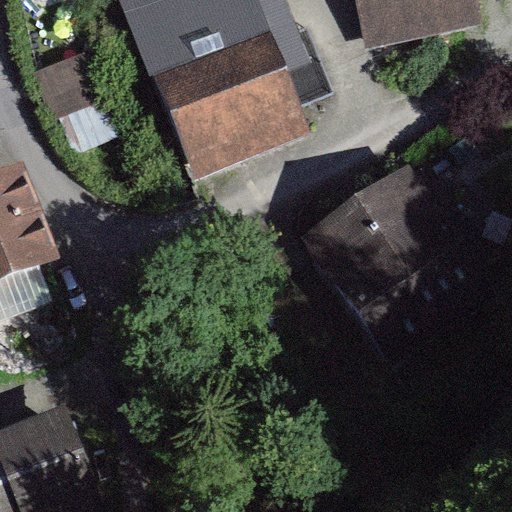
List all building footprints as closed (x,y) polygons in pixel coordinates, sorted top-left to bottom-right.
[(258,0),(127,0),(124,2),(198,189),(315,143),(258,0)] [(477,0),(355,0),(368,58),(485,34),(477,0)] [(411,180),(304,252),(386,373),(493,300),(411,180)] [(0,290),(56,271),(25,184),(0,193),(0,290)] [(107,511),(71,416),(0,442),(0,511),(107,511)]
